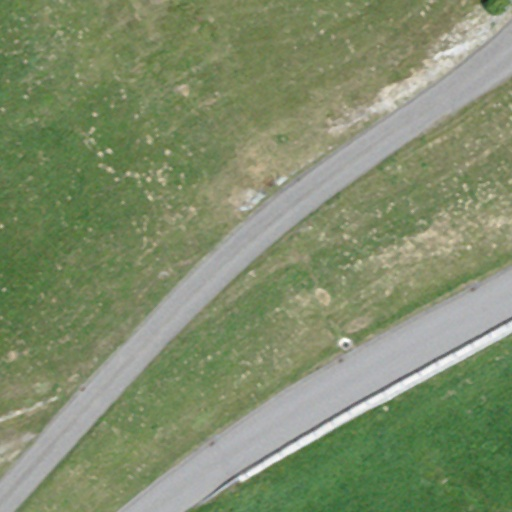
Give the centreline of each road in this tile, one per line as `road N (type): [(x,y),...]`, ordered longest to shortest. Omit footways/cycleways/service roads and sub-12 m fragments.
road 1 (track): [(511,46),(272,213),(0,504)]
road 2 (residential): [(147,511),(339,383),(511,289)]
